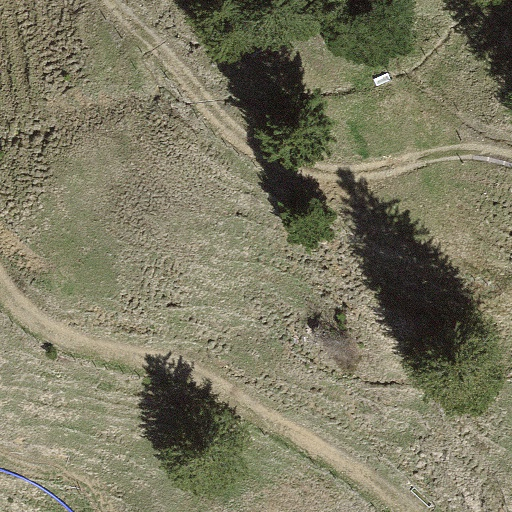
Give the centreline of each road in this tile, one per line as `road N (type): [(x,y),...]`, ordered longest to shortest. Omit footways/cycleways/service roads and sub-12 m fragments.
road 1 (track): [(0,252),(78,339),(186,370),(338,459),(390,511)]
road 2 (track): [(108,0),(262,147),(321,172),(489,158),(511,164)]
